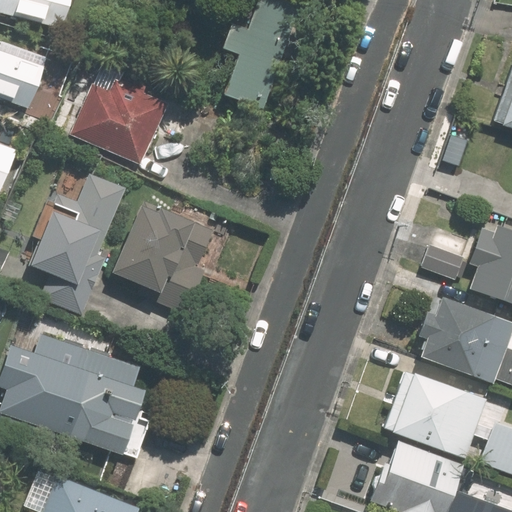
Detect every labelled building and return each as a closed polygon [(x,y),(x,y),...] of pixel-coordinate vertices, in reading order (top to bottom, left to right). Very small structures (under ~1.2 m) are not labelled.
[(71,0),(0,0),(0,13),(64,29),(71,0)] [(262,113),(301,4),(289,0),(257,0),(246,34),(231,28),(221,54),(237,59),(222,99),(262,113)] [(0,43),(0,96),(31,107),(45,65),(43,65),(46,56),(1,41),(0,43)] [(502,123),(502,126),(511,129),(511,67),(493,120),(502,123)] [(110,93),(74,78),(63,103),(79,110),(68,135),(138,165),(153,130),(173,139),(186,109),(150,94),(147,101),(139,97),(142,90),(116,79),(110,93)] [(221,111),(192,100),(184,121),(213,132),(221,111)] [(0,144),(0,193),(16,150),(0,144)] [(98,254),(126,187),(90,173),(78,202),(58,194),(28,264),(50,273),(42,293),(78,309),(86,288),(92,290),(105,257),(98,254)] [(184,300),(215,227),(144,197),(113,270),(141,282),(139,288),(178,305),(180,298),(184,300)] [(511,233),(489,225),(486,233),(476,229),(462,263),(473,267),(466,289),(511,306),(511,233)] [(432,230),(418,269),(451,281),(466,242),(432,230)] [(506,326),(433,300),(426,317),(417,314),(408,337),(418,341),(412,357),(485,383),(488,377),(511,385),(511,353),(498,348),(506,326)] [(143,365),(66,338),(58,359),(55,359),(32,423),(136,460),(150,420),(140,416),(149,392),(135,387),(143,365)] [(480,401),(405,373),(403,376),(396,373),(376,427),(384,430),(383,433),(458,460),(480,401)] [(511,434),(492,427),(478,466),(511,478),(511,434)] [(469,476),(459,472),(460,470),(393,445),(383,473),(379,472),(366,506),(384,511),(453,511),(445,509),(453,488),(464,492),(469,476)] [(59,471),(42,511),(138,511),(141,505),(59,471)] [(511,511),(511,505),(474,492),(467,511),(511,511)]
